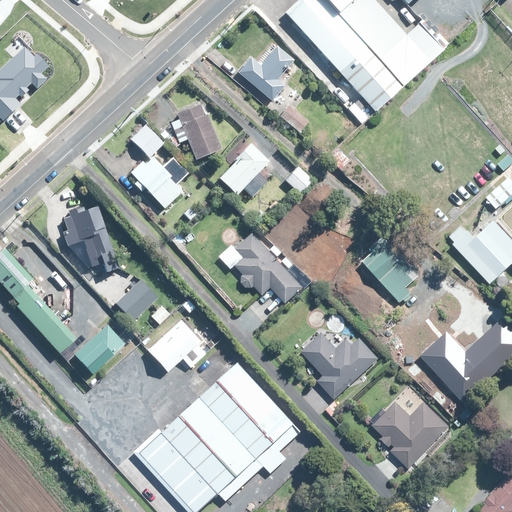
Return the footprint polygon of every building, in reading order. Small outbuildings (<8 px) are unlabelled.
[(331,0),(338,7),(333,12),(322,0),(300,0),(284,15),(318,51),(373,110),(440,49),(415,22),(403,34),(371,0),(331,0)] [(275,79),(291,60),(269,42),(256,58),(253,62),(248,57),(238,69),(236,72),(270,100),(282,85),(275,79)] [(36,59),(25,49),(0,75),(0,114),(8,122),(24,105),(18,100),(34,83),(39,89),(49,79),(44,75),(51,67),(39,56),(36,59)] [(219,147),(205,117),(204,114),(202,115),(197,103),(174,113),(176,120),(169,123),(177,141),(184,138),(193,158),(195,158),(202,155),(219,147)] [(306,120),(305,120),(294,111),(287,105),(278,116),(298,132),(306,120)] [(356,111),(352,115),(358,122),(362,118),(356,111)] [(168,128),(160,119),(155,114),(149,120),(162,134),(164,132),(168,128)] [(159,141),(148,130),(143,125),(130,139),(134,143),(148,157),(161,143),(159,141)] [(260,184),(273,170),(265,162),(266,161),(248,142),(233,158),(234,160),(230,164),(217,177),(234,194),(252,176),(260,184)] [(347,160),(336,148),(326,157),(337,169),(347,160)] [(511,165),(511,158),(508,154),(498,164),(505,172),(511,165)] [(168,175),(154,160),(151,156),(149,158),(143,164),(140,161),(128,172),(135,180),(132,183),(139,191),(143,188),(161,208),(179,191),(174,186),(166,177),(168,175)] [(282,179),(298,193),(309,180),(294,166),(283,178),(282,179)] [(511,192),(511,181),(511,180),(508,177),(496,187),(494,189),(485,197),(489,201),(492,205),(495,208),(498,205),(511,192)] [(249,197),(245,202),(248,205),(253,201),(249,197)] [(274,200),(268,206),(273,212),(279,206),(274,200)] [(103,272),(116,267),(94,205),(85,208),(82,209),(81,206),(66,211),(68,216),(61,218),(65,230),(60,231),(65,245),(67,244),(80,240),(89,265),(91,265),(99,262),(103,272)] [(243,205),(239,210),(243,213),(247,209),(243,205)] [(256,216),(260,222),(264,218),(261,213),(256,216)] [(511,241),(494,222),(491,220),(472,238),(465,231),(464,232),(458,227),(448,236),(453,242),(452,243),(488,283),(496,276),(502,270),(511,262),(511,263),(511,241)] [(174,243),(182,235),(178,230),(169,238),(174,244),(174,243)] [(302,286),(287,271),(251,232),(244,239),(235,248),(243,256),(234,265),(242,274),(241,276),(240,280),(240,282),(244,286),(251,286),(253,285),(261,294),(269,286),(285,302),(302,286)] [(417,274),(381,236),(368,248),(371,251),(360,261),(397,300),(407,290),(404,287),(417,274)] [(55,352),(72,337),(35,296),(41,291),(1,246),(0,247),(0,284),(17,303),(13,306),(55,352)] [(141,279),(118,303),(136,321),(160,298),(141,279)] [(461,290),(456,285),(452,281),(450,283),(435,298),(428,306),(454,330),(478,305),(461,290)] [(298,304),(302,309),(307,305),(303,300),(298,304)] [(171,314),(162,305),(151,316),(161,325),(171,314)] [(192,334),(180,321),(178,319),(144,349),(164,371),(180,357),(189,367),(204,354),(194,343),(198,340),(192,334)] [(122,342),(117,336),(105,323),(78,348),(72,341),(59,353),(65,361),(72,354),(89,372),(122,342)] [(335,398),(378,358),(360,337),(352,344),(347,338),(337,347),(323,332),(302,351),(324,374),(318,380),(335,398)] [(242,362),(142,451),(196,511),(200,511),(221,494),(228,501),(306,433),(242,362)] [(465,382),(460,387),(468,396),(474,390),(465,382)] [(343,410),(335,401),(325,410),(334,419),(343,410)] [(409,467),(449,425),(424,401),(411,415),(396,401),(373,424),(384,435),(381,438),(389,445),(391,443),(394,446),(391,450),(409,467)] [(465,421),(475,410),(469,405),(459,416),(465,421)] [(329,454),(322,448),(318,453),(325,459),(329,454)] [(511,511),(511,468),(489,492),(482,500),(485,503),(475,511),(511,511)]
